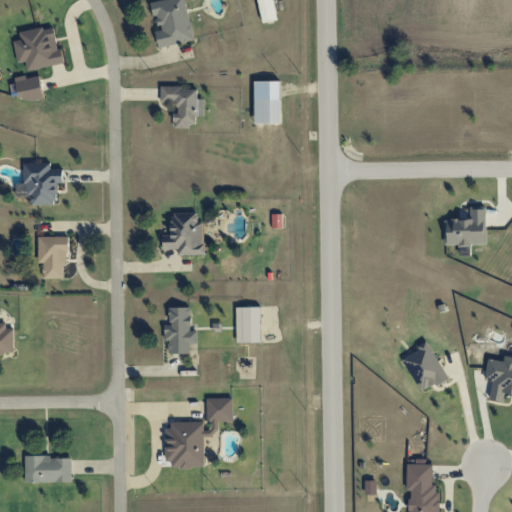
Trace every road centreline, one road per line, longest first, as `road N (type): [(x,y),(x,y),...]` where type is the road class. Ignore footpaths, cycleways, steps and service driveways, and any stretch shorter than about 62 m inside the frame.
road 1 (residential): [(93,0),(115,63),(121,511)]
road 2 (residential): [(334,511),(326,0)]
road 3 (residential): [(511,168),(329,169)]
road 4 (residential): [(0,403),(120,403)]
